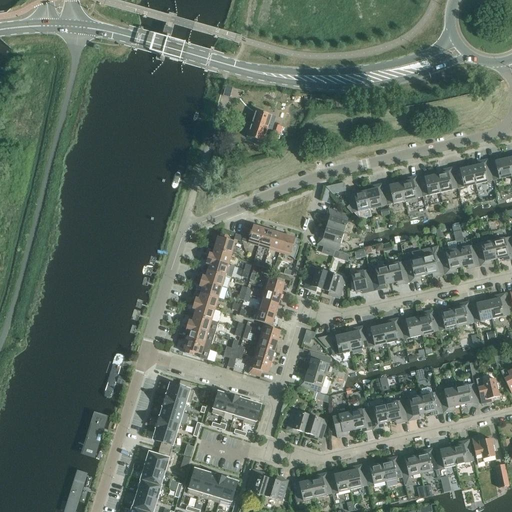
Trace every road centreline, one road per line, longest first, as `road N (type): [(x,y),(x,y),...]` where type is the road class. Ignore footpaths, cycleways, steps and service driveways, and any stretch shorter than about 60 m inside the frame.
road 1 (residential): [(183,230),(320,176),(511,126)]
road 2 (unclassified): [(0,345),(68,98),(77,27)]
road 3 (residential): [(281,396),(264,452),(304,464),(511,416)]
road 4 (residential): [(281,396),(307,310),(334,318),(511,276)]
road 5 (primary): [(221,63),(259,77),(355,87),(473,56)]
road 6 (primary): [(454,36),(428,53),(355,70),(221,63)]
road 7 (residential): [(95,511),(142,354)]
road 8 (primary): [(221,63),(77,27)]
road 9 (residential): [(281,396),(142,354)]
road 10 (residential): [(142,354),(183,230)]
road 11 (residential): [(183,230),(223,107)]
